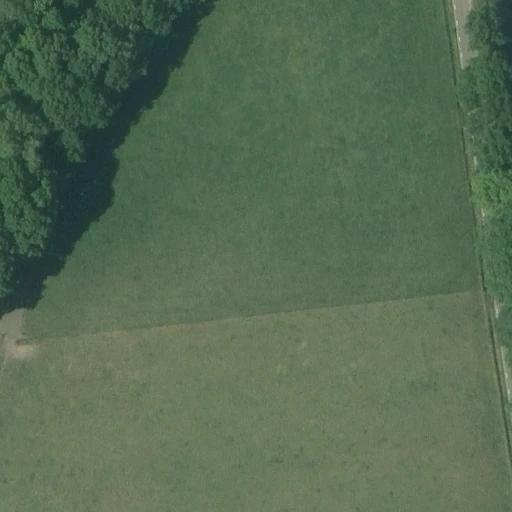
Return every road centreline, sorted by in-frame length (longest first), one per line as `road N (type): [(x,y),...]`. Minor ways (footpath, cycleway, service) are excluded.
road 1 (tertiary): [(511,356),(460,0)]
road 2 (unclassified): [(0,124),(93,0)]
